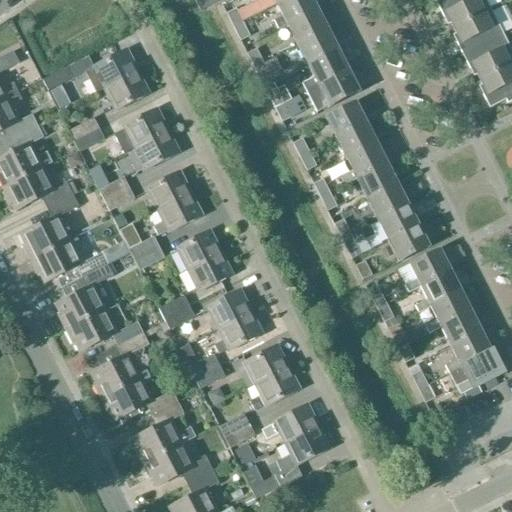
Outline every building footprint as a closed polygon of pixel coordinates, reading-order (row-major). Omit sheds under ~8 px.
[(278,31),(287,27),(317,11),(311,0),(288,0),(276,6),(282,18),(273,22),(278,31)] [(490,11),(484,0),(448,0),(437,6),(443,19),(447,17),(453,30),(490,11)] [(250,9),(254,18),(266,12),(262,4),(250,9)] [(327,31),(317,11),(287,27),(297,47),(327,31)] [(503,37),(490,11),(453,30),(460,43),(456,44),(463,57),(503,37)] [(237,14),(228,18),(233,29),(243,24),(237,14)] [(233,29),(239,40),(248,35),(243,24),(233,29)] [(338,52),(327,31),(297,47),(307,67),(338,52)] [(511,64),(511,53),(503,37),(463,57),(471,73),(474,71),(479,81),(511,64)] [(104,91),(137,74),(126,52),(93,69),(104,91)] [(307,67),(317,87),(348,72),(338,52),(307,67)] [(0,102),(5,100),(17,95),(12,85),(1,91),(0,89),(0,72),(19,63),(13,53),(0,59),(0,102)] [(258,54),(248,58),(254,69),(263,64),(258,54)] [(254,69),(259,80),(268,75),(263,64),(254,69)] [(511,64),(479,81),(486,94),(482,96),(489,109),(506,101),(508,104),(511,102),(511,64)] [(65,70),(43,81),(48,92),(71,81),(65,70)] [(316,114),(328,108),(329,109),(359,94),(348,72),(317,87),(324,101),(313,106),(316,114)] [(148,95),(137,74),(104,91),(115,112),(148,95)] [(279,94),(269,99),(275,110),(284,105),(279,94)] [(0,102),(0,132),(5,130),(11,141),(37,128),(31,116),(17,123),(9,108),(21,102),(17,95),(5,100),(0,102)] [(355,104),(325,119),(336,140),(365,125),(355,104)] [(275,110),(280,121),(289,116),(284,105),(275,110)] [(167,133),(156,111),(123,128),(134,150),(167,133)] [(99,131),(93,120),(68,133),(73,144),(99,131)] [(376,146),(365,125),(336,140),(346,161),(376,146)] [(0,184),(2,189),(40,170),(40,169),(51,164),(46,154),(35,159),(29,146),(42,139),(37,128),(11,141),(16,153),(0,160),(0,184)] [(99,131),(73,144),(79,155),(104,141),(99,131)] [(136,174),(144,170),(145,171),(178,154),(167,133),(134,150),(140,161),(132,166),(136,174)] [(304,144),(294,148),(300,159),(309,154),(304,144)] [(346,161),(348,163),(353,173),(340,179),(344,187),(357,181),(386,166),(376,146),(346,161)] [(76,154),(65,159),(69,167),(74,169),(82,165),(76,154)] [(300,159),(305,170),(314,165),(309,154),(300,159)] [(386,166),(357,181),(367,201),(397,186),(386,166)] [(2,189),(10,204),(12,202),(17,212),(40,200),(46,211),(72,197),(66,185),(52,193),(40,170),(2,189)] [(190,196),(179,174),(146,191),(157,213),(190,196)] [(98,192),(103,203),(129,190),(123,179),(98,192)] [(324,184),(315,189),(320,199),(330,195),(324,184)] [(397,186),(367,201),(378,223),(408,207),(397,186)] [(129,190),(103,203),(109,214),(134,201),(129,190)] [(320,199),(326,210),(335,206),(330,195),(320,199)] [(158,238),(167,233),(168,234),(201,217),(190,196),(157,213),(162,223),(153,228),(158,238)] [(25,246),(23,247),(30,262),(69,242),(57,219),(78,208),(72,197),(46,211),(51,222),(21,237),(25,246)] [(378,223),(388,242),(388,243),(418,228),(408,207),(378,223)] [(345,225),(336,229),(341,240),(351,235),(345,225)] [(388,243),(399,264),(429,249),(418,228),(388,243)] [(220,255),(209,233),(176,250),(187,272),(220,255)] [(341,240),(347,251),(356,246),(351,235),(341,240)] [(30,262),(37,276),(40,275),(44,284),(75,269),(80,280),(111,264),(112,264),(107,254),(102,257),(101,255),(81,266),(74,252),(81,248),(76,238),(69,242),(30,262)] [(159,249),(153,238),(128,251),(134,262),(159,249)] [(159,249),(134,262),(139,273),(164,260),(159,249)] [(439,251),(409,266),(417,281),(404,287),(408,294),(420,288),(450,273),(439,251)] [(231,276),(220,255),(187,272),(198,293),(231,276)] [(60,315),(58,316),(66,331),(104,311),(93,288),(117,276),(111,264),(80,280),(86,290),(55,306),(60,315)] [(357,271),(362,282),(371,277),(366,267),(357,271)] [(420,288),(421,290),(427,301),(415,308),(418,314),(430,308),(460,293),(450,273),(420,288)] [(250,314),(239,293),(206,310),(217,331),(250,314)] [(460,293),(430,308),(437,321),(425,328),(429,335),(440,329),(441,328),(470,313),(460,293)] [(381,295),(371,299),(377,310),(386,306),(381,295)] [(163,322),(189,308),(183,297),(157,311),(163,322)] [(377,310),(382,321),(391,316),(386,306),(377,310)] [(189,308),(163,322),(168,333),(194,319),(189,308)] [(66,331),(73,345),(75,344),(80,354),(110,339),(115,348),(141,335),(136,325),(117,335),(104,311),(66,331)] [(441,328),(450,348),(451,349),(481,334),(470,313),(441,328)] [(218,356),(227,352),(228,352),(261,335),(250,314),(217,331),(223,342),(214,347),(218,356)] [(396,346),(407,340),(399,326),(389,331),(396,346)] [(481,334),(451,349),(457,361),(445,367),(449,375),(461,369),(491,354),(481,334)] [(115,348),(121,359),(90,375),(95,384),(93,385),(101,400),(154,373),(155,372),(153,368),(147,371),(145,368),(135,373),(127,357),(147,347),(141,335),(115,348)] [(181,351),(190,368),(197,364),(188,347),(181,351)] [(403,362),(412,357),(407,347),(397,351),(403,362)] [(288,369),(277,348),(244,365),(254,386),(288,369)] [(461,369),(468,382),(455,388),(460,397),(502,376),(491,354),(461,369)] [(190,368),(196,379),(219,367),(213,356),(197,364),(190,368)] [(225,377),(219,367),(196,379),(201,390),(225,377)] [(299,391),(288,369),(254,386),(260,398),(250,403),(254,412),(265,407),(265,408),(299,391)] [(110,413),(114,422),(145,407),(151,417),(177,404),(171,393),(151,404),(142,386),(152,381),(149,376),(155,374),(154,373),(101,400),(108,414),(110,413)] [(422,375),(413,380),(418,391),(428,386),(422,375)] [(428,386),(418,391),(424,401),(433,397),(428,386)] [(177,404),(151,417),(157,429),(133,441),(137,450),(135,451),(142,465),(181,446),(195,438),(191,429),(176,436),(169,423),(183,416),(177,404)] [(318,429),(307,407),(274,424),(285,446),(318,429)] [(219,428),(224,439),(249,426),(244,415),(219,428)] [(255,436),(249,426),(224,439),(230,449),(255,436)] [(329,450),(318,429),(285,446),(290,456),(276,463),(281,473),(274,476),(274,477),(250,489),(256,500),(301,477),(296,467),(329,450)] [(186,487),(212,473),(204,458),(190,464),(181,446),(142,465),(150,480),(152,479),(157,489),(181,477),(186,487)] [(186,487),(191,498),(168,510),(168,511),(214,511),(204,492),(217,485),(212,473),(186,487)] [(252,498),(243,503),(247,509),(255,505),(252,498)]
